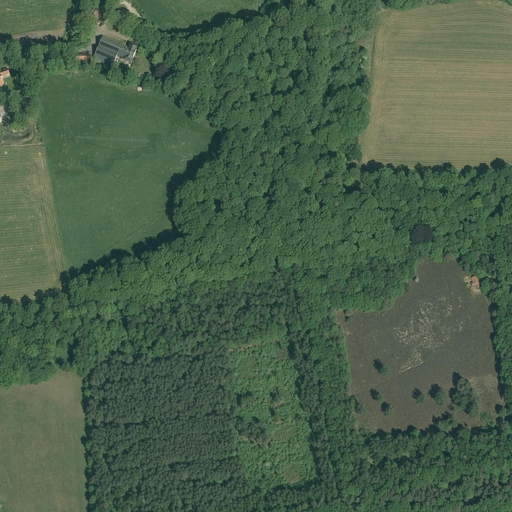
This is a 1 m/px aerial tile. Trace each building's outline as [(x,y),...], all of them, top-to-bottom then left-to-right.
[(119,30),(130,25),(124,11),(112,17),(119,30)] [(97,28),(100,23),(82,12),(79,18),(97,28)] [(103,37),(98,48),(94,58),(113,66),(117,57),(121,59),(121,60),(131,64),(138,47),(130,44),(128,48),(103,37)] [(1,78),(9,75),(7,69),(0,70),(0,86),(3,86),(1,78)] [(478,290),(482,288),(481,285),(477,277),(471,279),(473,283),(471,284),(473,288),(476,286),(478,290)]
